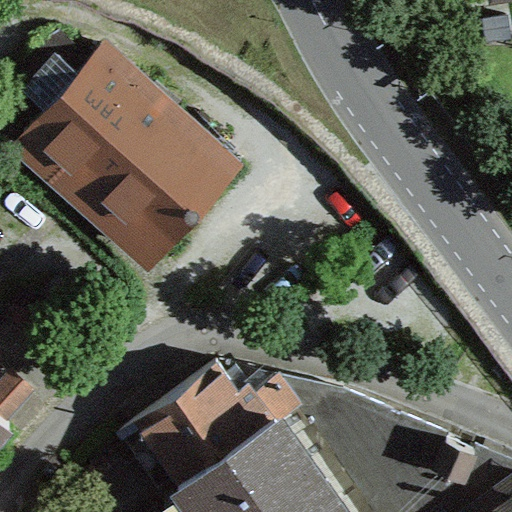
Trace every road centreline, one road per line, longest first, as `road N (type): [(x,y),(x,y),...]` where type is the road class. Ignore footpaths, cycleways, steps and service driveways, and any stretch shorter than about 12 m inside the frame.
road 1 (residential): [(0,494),(71,414),(174,335),(258,327),(472,395),(511,419)]
road 2 (residential): [(511,289),(386,130),(311,0)]
